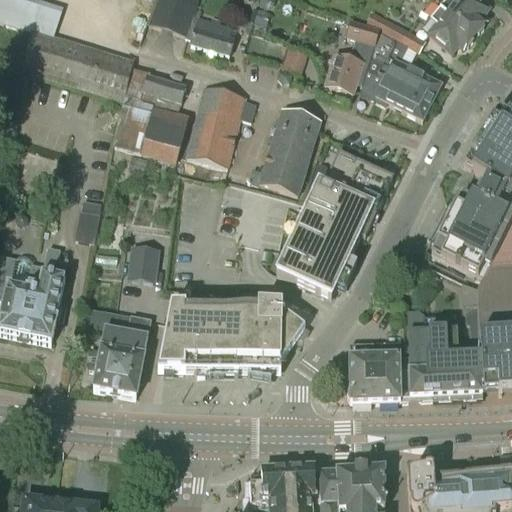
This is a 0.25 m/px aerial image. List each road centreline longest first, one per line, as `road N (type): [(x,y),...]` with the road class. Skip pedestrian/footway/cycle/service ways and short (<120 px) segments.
road 1 (unknown): [(0,355),(42,362),(63,344),(79,263),(57,230),(83,134),(81,121),(54,103)]
road 2 (residential): [(288,436),(298,389),(433,157)]
road 3 (residential): [(433,157),(192,78)]
road 4 (unknown): [(325,345),(281,298),(203,270),(194,253),(202,206)]
road 5 (secondary): [(191,436),(0,420)]
road 6 (residential): [(433,157),(511,38)]
